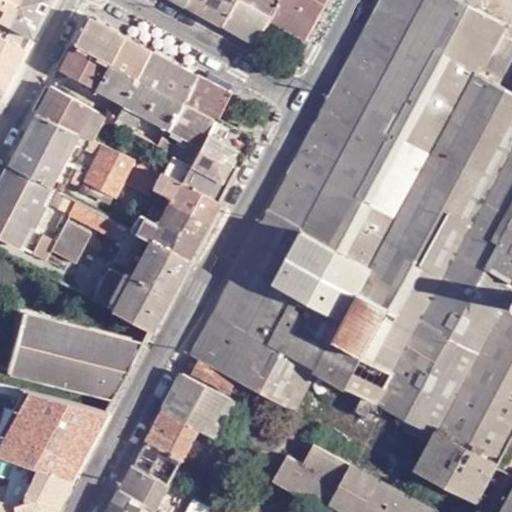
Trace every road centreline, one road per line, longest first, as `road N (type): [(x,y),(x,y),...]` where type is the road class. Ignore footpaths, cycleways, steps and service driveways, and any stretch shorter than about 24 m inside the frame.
road 1 (tertiary): [(78,511),(308,102)]
road 2 (residential): [(308,102),(123,0)]
road 3 (unclassified): [(70,0),(0,138)]
